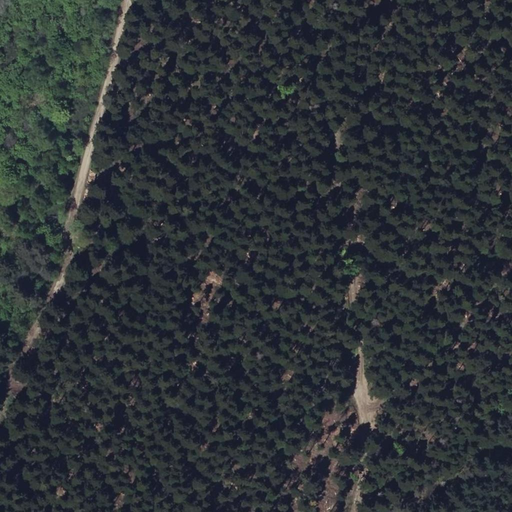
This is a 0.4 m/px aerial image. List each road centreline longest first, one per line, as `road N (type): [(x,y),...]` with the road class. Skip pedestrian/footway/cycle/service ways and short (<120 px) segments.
road 1 (track): [(350,511),(351,295),(317,115),(260,0)]
road 2 (track): [(0,404),(70,237),(135,0)]
